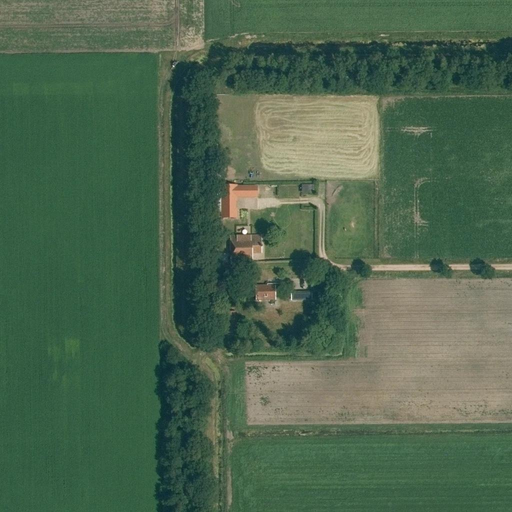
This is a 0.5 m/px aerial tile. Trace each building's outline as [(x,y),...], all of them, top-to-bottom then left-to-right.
[(218,138),(219,150),(232,150),(231,138),(218,138)] [(235,210),(235,201),(236,201),(236,197),(245,197),(245,188),(238,188),(238,187),(222,187),(222,218),(236,218),(236,210),(235,210)] [(251,254),(260,254),(260,237),(229,237),(230,263),(251,263),(251,254)] [(310,289),(325,289),(325,279),(310,279),(310,289)] [(273,295),(280,295),(280,286),(273,286),(273,287),(255,287),(255,302),(273,302),(273,295)] [(322,324),(330,324),(330,315),(321,316),(322,324)]
